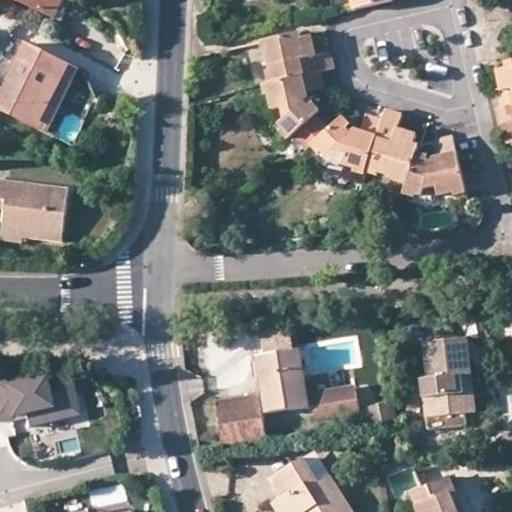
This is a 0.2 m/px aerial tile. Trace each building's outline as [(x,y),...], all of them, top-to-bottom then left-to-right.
[(63,5),(65,0),(13,0),(63,24),(70,8),(63,5)] [(70,8),(74,0),(65,0),(63,5),(70,8)] [(356,0),(359,10),(397,0),(396,0),(356,0)] [(300,33),(267,40),(275,82),(321,71),(334,68),(332,59),(331,52),(315,55),(311,35),(300,37),(300,33)] [(64,82),(71,86),(79,70),(28,43),(0,99),(0,107),(41,128),(64,82)] [(511,59),(506,61),(507,68),(497,70),(502,89),(499,90),(502,106),(511,104),(511,59)] [(275,82),(269,83),(274,110),(284,108),(286,119),(279,123),(293,137),(317,115),(320,112),(313,103),(308,107),(305,102),(309,99),(308,91),(323,88),(321,71),(275,82)] [(47,132),(71,86),(64,82),(41,128),(47,132)] [(203,87),(193,88),(193,97),(203,96),(203,87)] [(511,104),(502,106),(496,108),(500,125),(505,124),(509,144),(511,143),(511,104)] [(388,109),(384,120),(369,168),(410,181),(419,153),(421,145),(415,143),(418,134),(399,128),(404,115),(388,109)] [(74,145),(87,120),(68,110),(55,135),(74,145)] [(330,129),(317,115),(293,137),(306,151),(316,142),(330,129)] [(330,129),(316,142),(328,156),(334,151),(345,155),(343,163),(367,172),(369,168),(384,120),(369,115),(364,132),(357,129),(352,132),(349,128),(352,125),(344,116),(334,125),(330,129)] [(428,156),(419,153),(410,181),(408,189),(424,194),(426,188),(438,185),(440,194),(465,188),(453,135),(437,139),(441,156),(436,157),(434,163),(427,161),(428,156)] [(4,228),(64,236),(70,191),(0,181),(0,209),(7,211),(4,228)] [(63,244),(64,236),(4,228),(3,240),(23,243),(24,240),(63,244)] [(263,334),(266,356),(295,351),(292,330),(263,334)] [(465,375),(474,374),(470,338),(429,342),(431,378),(425,378),(429,416),(469,412),(465,375)] [(363,414),(361,401),(351,403),(337,392),(309,396),(303,350),(295,351),(266,356),(261,356),(262,363),(263,377),(266,397),(217,404),(224,451),(268,444),(264,415),(316,407),(318,420),(363,414)] [(478,411),(474,374),(465,375),(469,412),(478,411)] [(0,422),(24,418),(26,429),(78,418),(71,385),(50,383),(38,385),(37,381),(23,380),(13,382),(12,378),(0,380),(0,422)] [(359,389),(337,392),(351,403),(361,401),(359,389)] [(376,423),(394,420),(391,401),(373,404),(376,423)] [(469,412),(429,416),(431,429),(470,426),(469,412)] [(317,452),(305,459),(321,484),(333,476),(317,452)] [(355,511),(333,476),(321,484),(305,459),(271,481),(283,499),(274,505),(278,511),(355,511)] [(460,511),(460,509),(469,506),(462,488),(456,491),(451,478),(413,493),(420,511),(460,511)]
